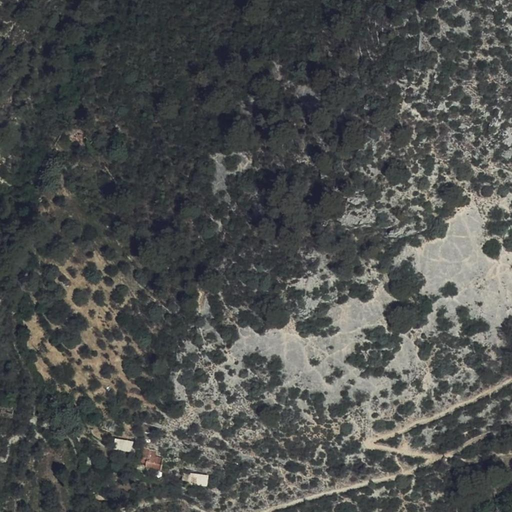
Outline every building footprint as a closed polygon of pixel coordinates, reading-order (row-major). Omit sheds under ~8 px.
[(0,420),(5,422),(9,413),(0,409),(0,420)] [(111,436),(113,428),(98,425),(98,433),(111,436)] [(145,469),(145,468),(145,458),(160,460),(159,458),(152,457),(152,451),(135,450),(135,447),(128,447),(127,443),(111,441),(110,452),(134,454),(133,468),(145,469)] [(145,458),(145,468),(159,469),(160,460),(145,458)] [(188,481),(189,473),(181,472),(180,480),(188,481)] [(206,475),(189,473),(188,481),(188,484),(204,485),(206,475)] [(85,511),(110,511),(112,508),(90,499),(85,511)]
